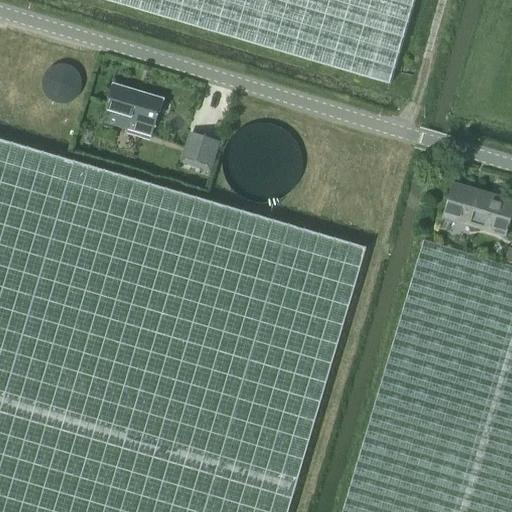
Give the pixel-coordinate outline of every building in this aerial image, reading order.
[(101,0),(389,85),(413,0),(101,0)] [(114,85),(106,112),(105,112),(97,136),(110,139),(114,124),(142,132),(145,124),(156,127),(164,100),(114,85)] [(210,172),(220,142),(189,132),(179,162),(210,172)] [(0,511),(291,511),(369,250),(68,161),(0,140),(0,511)] [(507,238),(511,220),(511,201),(452,183),(442,218),(507,238)] [(511,511),(511,268),(424,240),(342,511),(511,511)]
